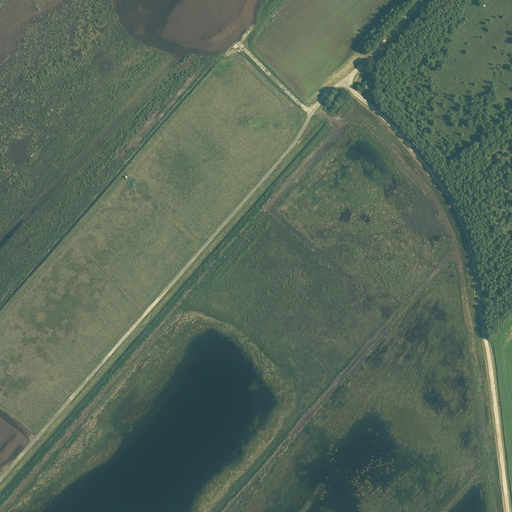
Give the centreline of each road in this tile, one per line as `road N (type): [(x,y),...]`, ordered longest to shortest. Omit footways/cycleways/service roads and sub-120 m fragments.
road 1 (unclassified): [(422,0),(319,100),(265,174),(0,480)]
road 2 (track): [(342,82),(449,194),(480,286),(506,511)]
